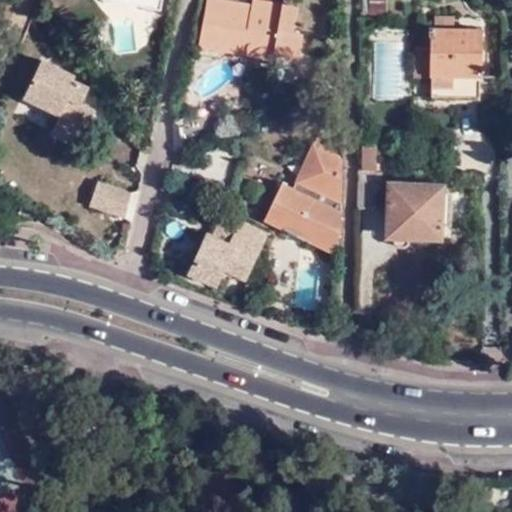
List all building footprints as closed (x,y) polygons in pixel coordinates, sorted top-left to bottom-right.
[(122,0),(121,3),(161,11),(163,0),(122,0)] [(256,51),(255,56),(273,59),(275,54),(300,57),(304,34),(294,33),(299,8),(254,1),(253,5),(222,0),(209,0),(201,46),(244,54),(245,49),(256,51)] [(365,0),(366,13),(387,13),(387,0),(365,0)] [(432,26),(453,27),(454,15),(433,15),(432,26)] [(483,28),(453,27),(432,26),(432,47),(431,77),(431,94),(481,95),(483,28)] [(416,77),(431,77),(432,47),(416,46),(416,77)] [(73,80),(76,74),(43,59),(25,98),(61,115),(69,99),(82,105),(89,88),(73,80)] [(366,169),(379,170),(378,143),(373,143),(372,132),(365,132),(366,169)] [(333,253),(342,230),(343,160),(315,147),(295,191),(282,185),(266,221),(283,229),(283,230),(333,253)] [(360,171),(360,206),(376,207),(377,182),(381,183),(382,172),(360,171)] [(96,179),(89,206),(126,217),(134,190),(96,179)] [(441,224),(442,191),(442,186),(389,185),(388,235),(395,236),(395,246),(398,250),(407,250),(410,246),(411,236),(440,237),(441,224)] [(452,191),(442,191),(441,224),(451,224),(452,191)] [(242,223),(232,244),(257,255),(266,234),(242,223)] [(257,255),(232,244),(207,234),(190,274),(214,284),(221,270),(245,280),(257,255)] [(62,416),(73,420),(81,393),(69,389),(62,416)]
